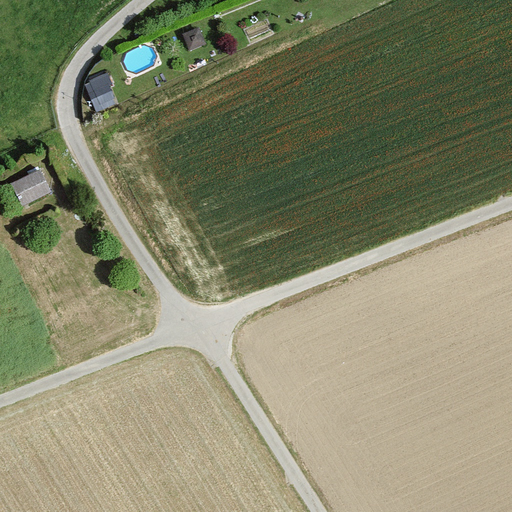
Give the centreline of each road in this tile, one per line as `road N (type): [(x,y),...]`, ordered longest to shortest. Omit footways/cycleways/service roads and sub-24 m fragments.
road 1 (unclassified): [(0,403),(511,206)]
road 2 (track): [(308,511),(191,328)]
